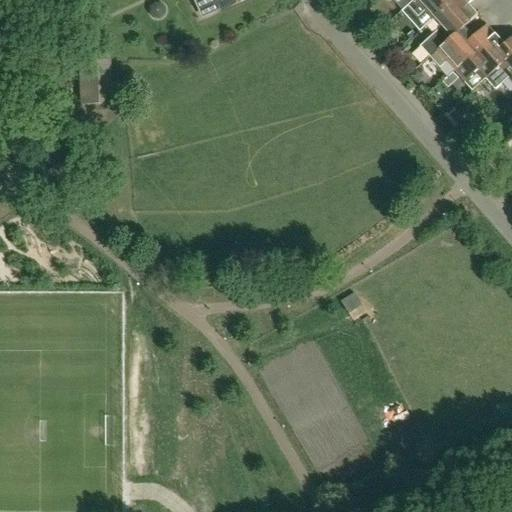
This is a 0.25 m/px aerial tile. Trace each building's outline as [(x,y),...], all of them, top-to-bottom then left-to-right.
[(199,0),(206,16),(220,10),(221,12),(248,0),(199,0)] [(370,6),(364,0),(349,0),(348,2),(360,15),(370,6)] [(432,21),(455,0),(415,0),(415,1),(414,1),(408,7),(418,19),(425,13),(432,21)] [(465,28),(478,16),(468,5),(474,0),(455,0),(432,21),(440,30),(420,48),(430,58),(464,27),(465,28)] [(81,3),(81,24),(94,24),(94,3),(81,3)] [(43,6),(31,6),(32,26),(44,25),(43,6)] [(151,23),(165,24),(167,10),(152,8),(151,23)] [(133,12),(135,33),(152,31),(149,10),(133,12)] [(461,66),(495,35),(487,26),(474,38),(465,28),(464,27),(430,58),(440,69),(446,63),(455,73),(461,67),(461,66)] [(492,74),(491,73),(511,55),(511,38),(505,46),(495,35),(461,66),(461,67),(455,73),(464,83),(477,71),(485,80),(492,74)] [(511,55),(491,73),(492,74),(485,80),(495,91),(508,79),(511,82),(511,55)] [(108,105),(106,62),(80,63),(81,106),(108,105)] [(419,78),(419,75),(416,70),(410,75),(416,81),(419,78)] [(447,88),(457,79),(452,74),(443,83),(447,88)]
